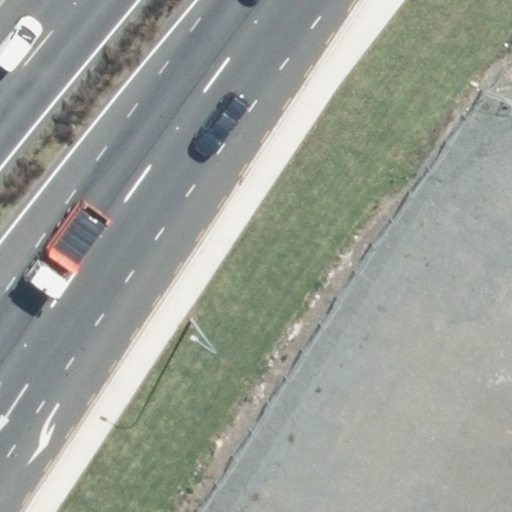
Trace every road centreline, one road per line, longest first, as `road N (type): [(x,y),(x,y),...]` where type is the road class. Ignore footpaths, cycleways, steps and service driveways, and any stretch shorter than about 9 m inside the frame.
road 1 (primary): [(249,0),(0,320)]
road 2 (primary): [(0,105),(83,0)]
